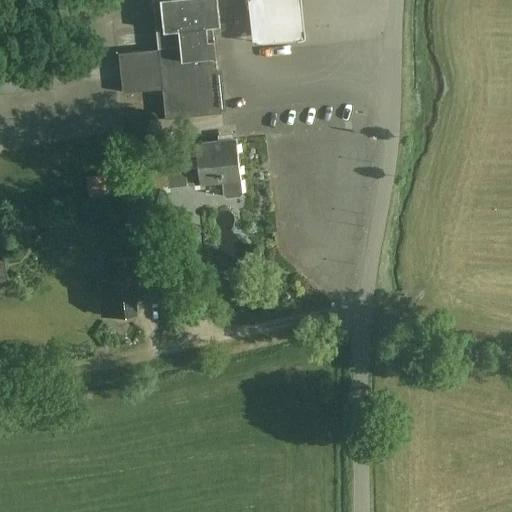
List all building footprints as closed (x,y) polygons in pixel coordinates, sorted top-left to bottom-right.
[(222,112),(213,26),(221,25),(217,0),(153,0),(158,48),(119,52),(123,92),(163,88),(166,118),(222,112)] [(248,0),(252,38),(306,32),(302,0),(248,0)] [(0,86),(58,79),(53,41),(0,46),(0,86)] [(194,185),(200,184),(223,182),(224,195),(228,198),(240,196),(242,193),(241,180),(237,140),(196,144),(199,167),(192,168),(194,185)] [(184,150),(164,152),(168,188),(188,186),(184,150)] [(110,174),(85,176),(88,200),(112,198),(110,174)] [(120,313),(137,311),(134,287),(147,286),(144,256),(108,260),(110,280),(99,281),(103,315),(108,315),(110,317),(118,317),(120,313)]
